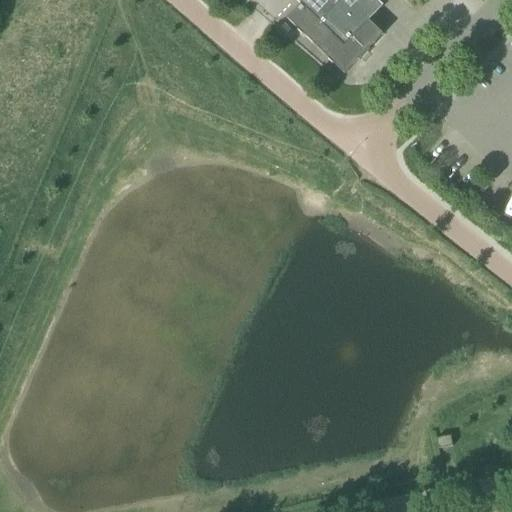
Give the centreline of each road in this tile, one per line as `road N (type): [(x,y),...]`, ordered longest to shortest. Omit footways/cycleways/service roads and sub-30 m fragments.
road 1 (unclassified): [(355,154),(174,0)]
road 2 (residential): [(355,154),(502,0)]
road 3 (unclassified): [(511,280),(355,154)]
road 4 (unclassified): [(372,511),(511,485)]
